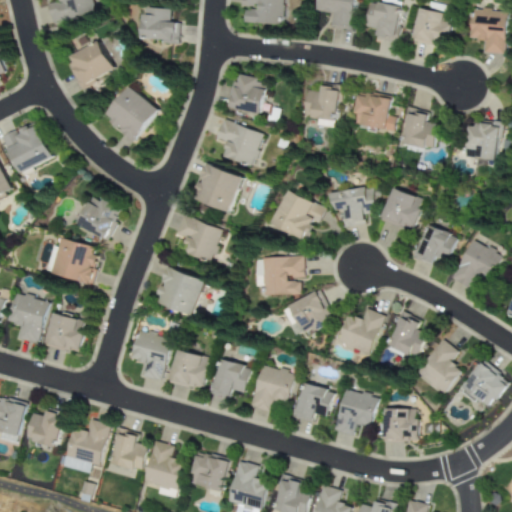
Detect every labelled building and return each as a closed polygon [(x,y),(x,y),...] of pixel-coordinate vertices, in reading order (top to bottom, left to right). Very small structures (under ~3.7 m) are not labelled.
[(48,4),(51,23),(94,15),(90,0),(58,0),(59,2),(48,4)] [(244,23),(280,25),(281,0),(241,0),(241,8),(245,8),(244,23)] [(319,0),(318,12),(333,14),(331,27),(352,31),(357,0),(319,0)] [(371,1),(367,27),(379,30),(377,38),(396,42),(404,2),(395,0),(385,0),(385,4),(371,1)] [(173,9),(146,9),(145,39),(164,40),(164,45),(180,45),(181,22),(172,22),(173,9)] [(443,21),(444,14),(420,9),(414,40),(448,47),(453,23),(443,21)] [(508,12),(473,10),(472,40),(485,41),(485,53),(505,54),(508,12)] [(67,59),(83,87),(114,70),(99,42),(67,59)] [(0,79),(8,77),(0,46),(0,79)] [(260,114),(267,81),(236,75),(230,108),(260,114)] [(309,91),(305,117),(318,118),(317,126),(337,128),(342,86),(323,83),(321,92),(309,91)] [(135,141),(159,111),(130,87),(106,117),(135,141)] [(389,117),(393,99),(360,93),(354,124),(394,132),(397,118),(389,117)] [(439,125),(427,122),(429,113),(409,108),(402,142),(433,150),(439,125)] [(263,134),(223,120),(217,139),(228,143),(223,157),(252,167),(263,134)] [(3,138),(19,173),(53,158),(37,123),(3,138)] [(498,160),(499,138),(503,138),(504,125),(468,123),(467,158),(498,160)] [(0,196),(13,191),(0,164),(0,196)] [(231,213),(244,178),(207,164),(194,199),(231,213)] [(330,193),(333,212),(342,210),(344,228),(365,225),(363,214),(376,213),(372,187),(330,193)] [(380,220),(412,231),(423,200),(392,188),(380,220)] [(326,209),(288,191),(272,224),(303,240),(313,221),(318,224),(326,209)] [(78,226),(108,240),(122,211),(93,196),(78,226)] [(177,234),(188,238),(183,253),(211,263),(223,230),(183,216),(177,234)] [(437,257),(448,262),(458,238),(429,226),(416,258),(433,265),(437,257)] [(53,274),(91,285),(101,249),(64,238),(53,274)] [(503,254),(469,241),(454,281),(471,288),(476,276),(492,283),(503,254)] [(206,281),(171,267),(156,302),(192,316),(206,281)] [(305,335),(335,320),(321,290),(290,305),(305,335)] [(49,302),(16,294),(9,323),(22,326),(19,339),(39,344),(49,302)] [(370,355),(386,316),(367,308),(363,320),(349,315),(338,343),(370,355)] [(79,353),(87,322),(54,314),(46,347),(63,351),(63,349),(79,353)] [(388,347),(416,361),(429,336),(418,330),(421,322),(405,314),(388,347)] [(133,360),(145,363),(142,376),(162,381),(172,338),(139,331),(133,360)] [(459,352),(443,340),(418,375),(446,395),(463,371),(452,363),(459,352)] [(202,391),(210,358),(178,350),(170,382),(202,391)] [(251,367),(219,360),(212,395),(230,399),(232,391),(246,393),(251,367)] [(464,389),(492,408),(510,380),(483,362),(464,389)] [(289,403),(295,373),(261,366),(252,408),(269,411),(271,399),(289,403)] [(335,392),(304,383),(294,417),(314,422),(316,414),(328,418),(335,392)] [(334,431),(353,436),(357,423),(371,427),(379,398),(345,389),(334,431)] [(28,403),(3,397),(3,400),(0,399),(0,431),(2,432),(0,440),(18,444),(28,403)] [(384,440),(417,441),(418,410),(385,409),(384,440)] [(66,417),(47,412),(46,417),(34,414),(27,441),(58,448),(66,417)] [(112,463),(142,472),(148,450),(136,446),(139,435),(122,430),(112,463)] [(177,498),(184,461),(172,459),(175,446),(154,442),(146,482),(160,485),(158,495),(177,498)] [(231,461),(199,452),(190,484),(209,489),(208,494),(221,497),(231,461)] [(229,501),(262,510),(269,483),(254,479),(257,466),(239,461),(229,501)] [(284,511),(307,511),(313,495),(301,490),(302,485),(285,479),(276,509),(284,511)] [(342,491),(322,486),(316,511),(351,511),(353,506),(339,503),(342,491)] [(494,493),(489,497),(489,504),(495,507),(500,502),(500,496),(494,493)] [(361,504),(359,511),(392,511),(394,503),(377,499),(375,507),(361,504)] [(405,511),(427,511),(429,505),(408,500),(405,511)]
